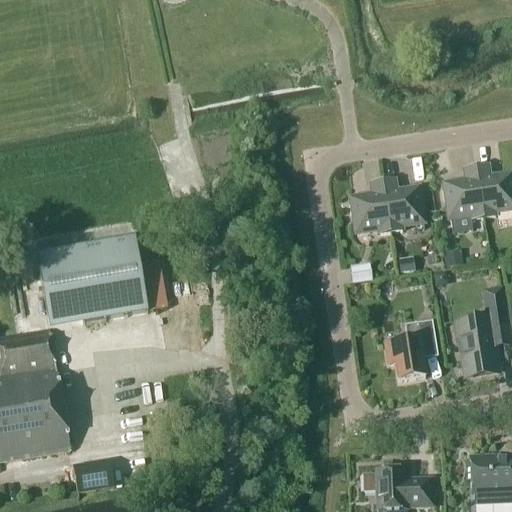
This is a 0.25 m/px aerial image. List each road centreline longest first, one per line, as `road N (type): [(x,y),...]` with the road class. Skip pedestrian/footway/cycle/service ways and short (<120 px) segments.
road 1 (residential): [(327,156),(315,170),(351,415),(368,426),(511,401)]
road 2 (residential): [(327,156),(511,128)]
